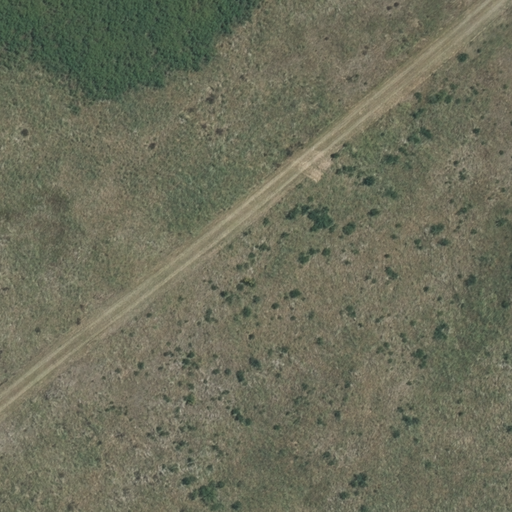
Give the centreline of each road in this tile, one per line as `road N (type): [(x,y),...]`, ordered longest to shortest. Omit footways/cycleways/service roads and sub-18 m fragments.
road 1 (track): [(239,215),(505,0)]
road 2 (track): [(239,215),(0,412)]
